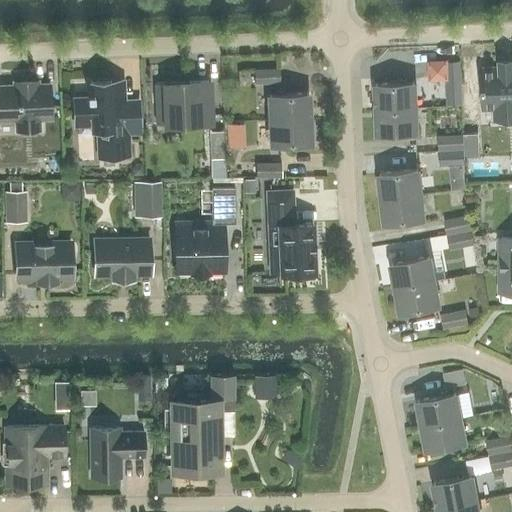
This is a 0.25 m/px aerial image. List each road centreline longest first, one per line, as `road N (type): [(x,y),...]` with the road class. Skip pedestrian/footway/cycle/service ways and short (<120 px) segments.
road 1 (residential): [(38,511),(404,501)]
road 2 (residential): [(365,302),(0,307)]
road 3 (residential): [(0,54),(340,39)]
road 4 (residential): [(365,302),(349,216),(340,39)]
road 5 (residential): [(340,39),(511,33)]
road 6 (residential): [(375,365),(458,351),(511,375)]
road 7 (residential): [(404,501),(375,365)]
